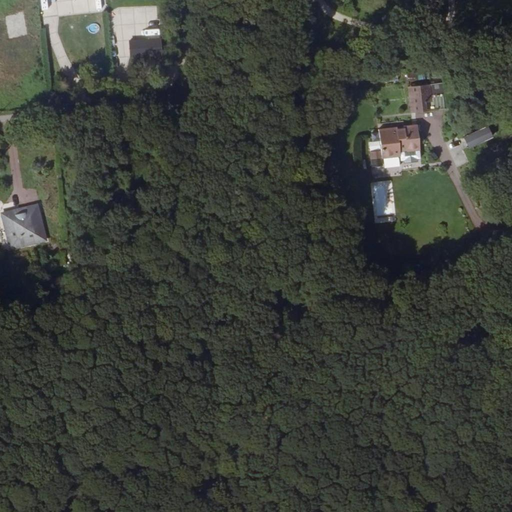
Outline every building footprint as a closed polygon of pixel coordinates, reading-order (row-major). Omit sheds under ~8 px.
[(129,58),(128,32),(150,31),(149,7),(134,7),(134,15),(123,16),(124,25),(112,25),(112,39),(113,39),(114,59),(129,58)] [(417,70),(406,71),(407,85),(419,84),(417,70)] [(445,83),(409,84),(410,110),(446,109),(445,83)] [(420,145),(417,120),(403,122),(403,124),(396,125),(396,123),(377,125),(380,154),(398,152),(399,157),(404,157),(404,159),(416,158),(415,155),(420,155),(419,145),(420,145)] [(24,218),(22,208),(0,211),(0,216),(5,246),(16,244),(14,228),(18,227),(17,219),(24,218)]
